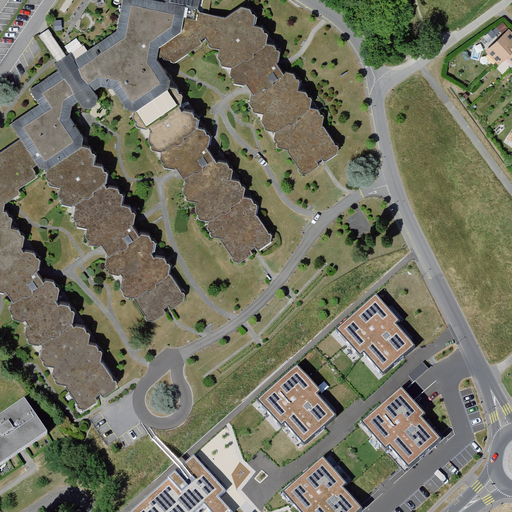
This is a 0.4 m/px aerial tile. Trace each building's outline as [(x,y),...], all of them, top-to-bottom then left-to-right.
[(0,294),(74,406),(114,380),(47,273),(8,210),(5,206),(43,170),(88,146),(67,112),(107,88),(169,176),(231,265),(272,240),(212,146),(166,72),(160,63),(203,35),(243,91),(303,176),(320,162),(341,146),(285,65),(243,4),(223,18),(197,12),(199,0),(119,0),(113,30),(32,84),(44,103),(12,122),(21,140),(0,153),(0,294)] [(48,28),(39,34),(55,59),(64,54),(48,28)] [(507,28),(484,49),(497,63),(504,57),(510,52),(507,49),(511,43),(511,33),(510,32),(507,28)] [(511,124),(502,139),(511,145),(511,124)] [(88,146),(43,170),(90,244),(101,244),(106,251),(105,260),(149,322),(188,299),(88,146)] [(379,299),(336,338),(359,363),(366,357),(383,375),(415,345),(397,326),(401,323),(379,299)] [(297,371),(255,409),(278,434),(284,428),(301,446),(334,417),(316,397),(319,394),(297,371)] [(23,394),(0,408),(0,462),(20,448),(48,430),(23,394)] [(402,394),(359,432),(382,457),(389,451),(406,470),(438,440),(420,420),(423,417),(407,400),(402,394)] [(229,511),(219,501),(229,492),(195,454),(129,511),(229,511)] [(322,458),(282,497),(296,511),(360,511),(362,510),(343,492),(348,487),(322,458)]
